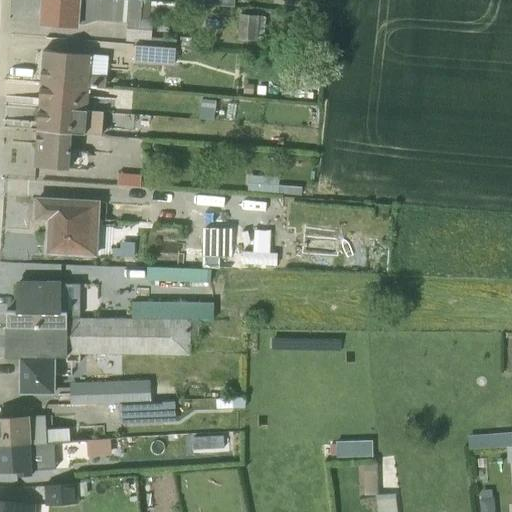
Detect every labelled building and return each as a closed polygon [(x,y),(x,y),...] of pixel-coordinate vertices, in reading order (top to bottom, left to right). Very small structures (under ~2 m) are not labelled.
[(191,2),(167,0),(41,0),(39,23),(78,26),(79,23),(96,19),(126,21),(125,40),(135,41),(136,43),(176,47),(176,38),(153,36),(154,18),(149,17),(150,12),(190,15),(191,2)] [(241,8),(240,34),(261,35),(262,9),(241,8)] [(136,43),(134,58),(174,61),(176,47),(136,43)] [(43,50),(40,81),(105,87),(107,55),(43,50)] [(89,86),(40,81),(39,105),(102,110),(103,96),(88,94),(89,86)] [(37,128),(100,133),(102,110),(39,105),(37,128)] [(71,131),(37,128),(34,164),(69,167),(71,131)] [(121,171),(120,180),(143,181),(143,172),(121,171)] [(281,171),(251,172),(251,186),(281,186),(281,171)] [(36,195),(35,195),(34,218),(47,219),(44,252),(97,255),(100,198),(36,195)] [(276,265),(277,235),(206,233),(205,263),(276,265)] [(146,279),(210,280),(210,268),(147,266),(146,279)] [(67,313),(61,311),(61,279),(17,282),(26,309),(7,309),(7,325),(66,326),(67,313)] [(198,319),(212,319),(212,301),(131,299),(131,317),(198,319)] [(198,334),(198,319),(67,316),(66,326),(7,325),(5,355),(66,354),(67,352),(189,353),(190,335),(198,334)] [(19,355),(19,391),(55,392),(55,375),(72,374),(72,373),(84,373),(84,352),(67,352),(66,354),(19,355)] [(70,381),(70,402),(150,400),(148,379),(70,381)] [(174,399),(118,401),(119,422),(174,420),(174,399)] [(0,414),(0,442),(69,439),(68,426),(47,427),(46,421),(44,421),(44,414),(29,414),(29,413),(0,414)] [(337,453),(374,451),(373,434),(337,436),(337,453)] [(87,438),(87,453),(111,452),(110,437),(87,438)] [(0,443),(0,470),(16,470),(16,475),(33,473),(33,468),(54,466),(53,440),(0,443)] [(375,462),(363,461),(363,493),(375,493),(375,462)] [(44,483),(45,503),(79,500),(78,494),(88,493),(86,479),(44,483)] [(496,511),(495,485),(481,486),(481,511),(496,511)] [(396,511),(395,492),(375,494),(377,511),(396,511)] [(34,511),(35,501),(0,498),(0,511),(34,511)]
